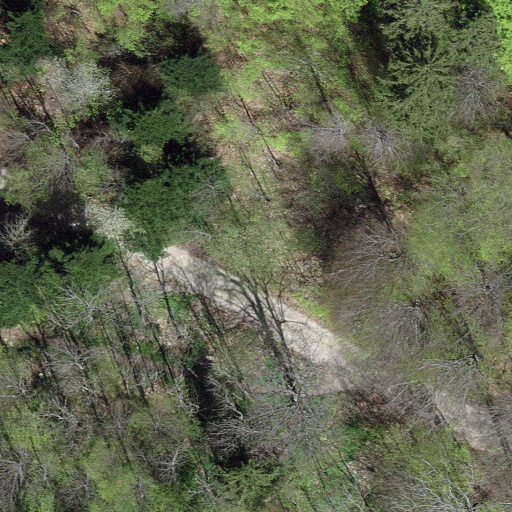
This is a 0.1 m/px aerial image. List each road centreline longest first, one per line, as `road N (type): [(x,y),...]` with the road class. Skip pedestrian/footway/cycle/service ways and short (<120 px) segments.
road 1 (track): [(382,377),(0,185)]
road 2 (track): [(511,443),(382,377)]
